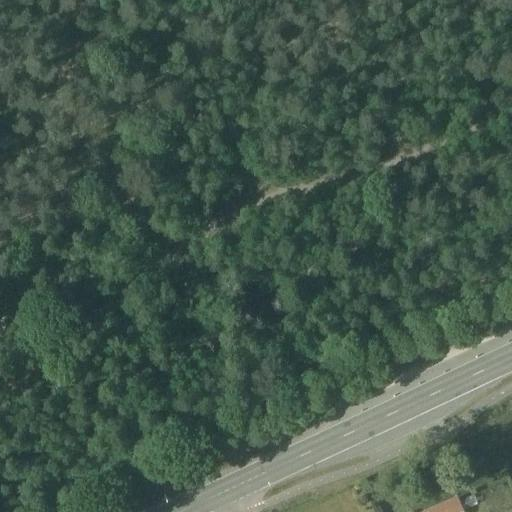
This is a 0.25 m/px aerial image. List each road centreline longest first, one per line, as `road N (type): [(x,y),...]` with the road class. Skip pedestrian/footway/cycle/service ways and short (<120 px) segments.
road 1 (track): [(194,471),(113,296),(224,218),(366,170),(511,106)]
road 2 (secondary): [(217,495),(511,356)]
road 3 (track): [(0,392),(62,349),(113,296)]
